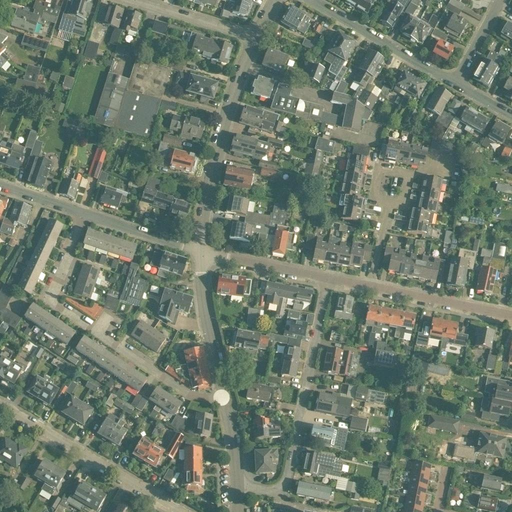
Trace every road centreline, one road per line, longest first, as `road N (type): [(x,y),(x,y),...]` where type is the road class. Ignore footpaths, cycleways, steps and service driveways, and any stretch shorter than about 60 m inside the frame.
road 1 (residential): [(222,397),(192,395),(53,304),(82,212)]
road 2 (residential): [(327,277),(285,481),(277,490),(238,490)]
road 3 (residential): [(201,253),(199,230),(227,112),(254,37)]
road 4 (residential): [(181,511),(0,404)]
road 5 (residential): [(451,82),(310,0)]
road 6 (residential): [(222,397),(201,253)]
road 7 (residential): [(511,314),(371,285)]
road 8 (residential): [(254,37),(131,0)]
road 9 (residential): [(327,277),(201,253)]
road 10 (residential): [(201,253),(82,212)]
